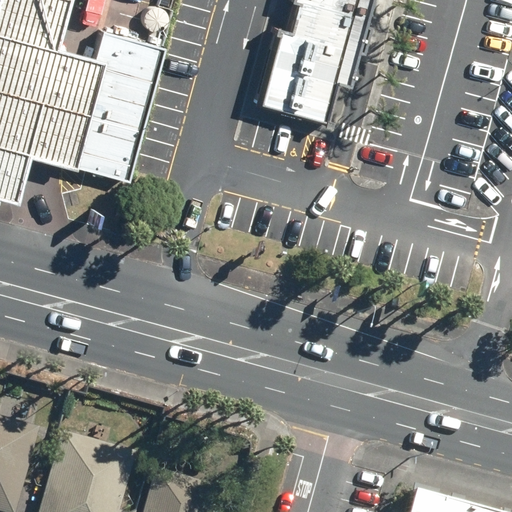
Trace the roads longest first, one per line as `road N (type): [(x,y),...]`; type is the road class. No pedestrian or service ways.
road 1 (primary): [(341,381),(0,288)]
road 2 (primary): [(511,424),(341,381)]
road 3 (residential): [(307,511),(341,381)]
